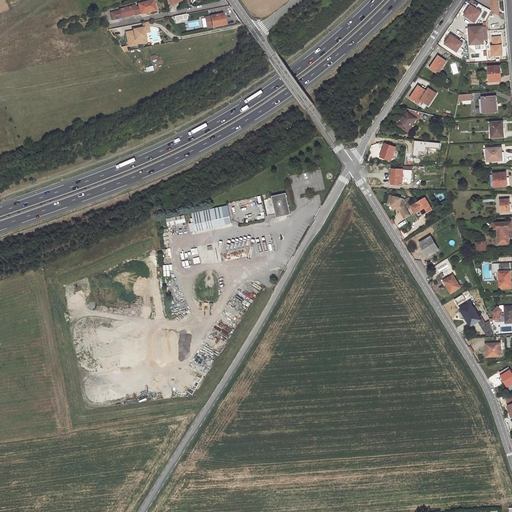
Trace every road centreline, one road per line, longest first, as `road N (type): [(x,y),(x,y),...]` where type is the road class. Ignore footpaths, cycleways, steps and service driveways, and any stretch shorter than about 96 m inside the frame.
road 1 (motorway): [(0,225),(158,166),(242,122),(321,67),(394,0)]
road 2 (motorway): [(377,0),(313,57),(193,135),(0,211)]
road 3 (unclassified): [(350,166),(145,511)]
road 4 (unclassified): [(350,166),(487,390),(511,459)]
road 5 (unclassified): [(461,0),(350,166)]
road 6 (unknown): [(292,220),(182,243),(191,301)]
road 7 (unclassified): [(256,33),(350,166)]
road 8 (unknown): [(191,301),(216,304),(226,268),(274,258),(292,220)]
road 9 (unknown): [(233,1),(114,25)]
